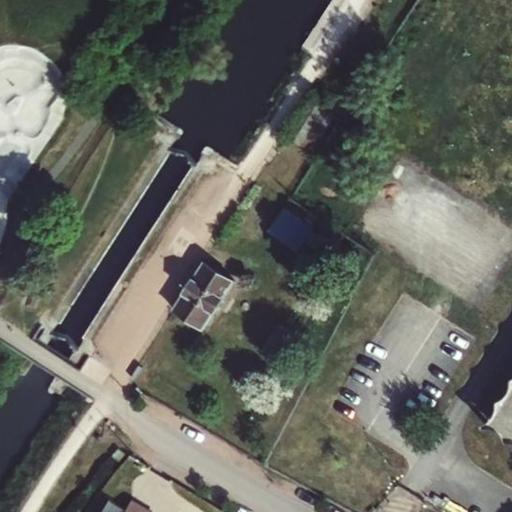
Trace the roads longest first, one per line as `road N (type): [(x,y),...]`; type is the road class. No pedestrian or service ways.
road 1 (residential): [(109,401),(295,511)]
road 2 (residential): [(109,401),(0,328)]
